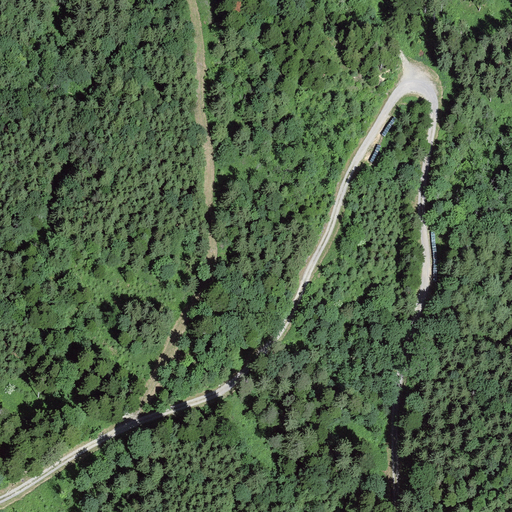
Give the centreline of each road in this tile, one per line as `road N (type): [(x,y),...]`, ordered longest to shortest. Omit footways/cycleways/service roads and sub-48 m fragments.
road 1 (track): [(0,501),(128,426),(222,389),(255,362),(284,323),(389,100),(415,87),(434,109),(420,204),(425,278),(396,401),(395,511)]
road 2 (track): [(128,426),(212,258),(190,0)]
